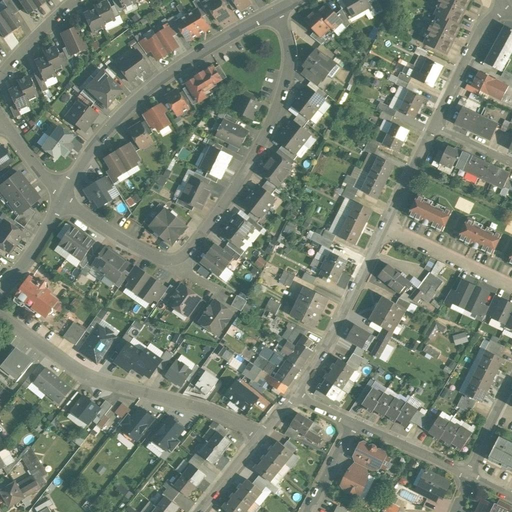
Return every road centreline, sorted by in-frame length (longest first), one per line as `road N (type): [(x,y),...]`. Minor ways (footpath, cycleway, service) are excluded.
road 1 (residential): [(61,198),(178,268),(272,123),(290,56),(277,6)]
road 2 (residential): [(61,198),(133,98),(277,6)]
road 3 (residential): [(0,316),(91,379),(211,411),(262,434)]
road 4 (residential): [(291,394),(333,334),(385,227)]
road 5 (residential): [(385,227),(511,287)]
road 6 (residential): [(433,125),(480,29),(501,7)]
road 7 (residential): [(352,422),(470,475)]
